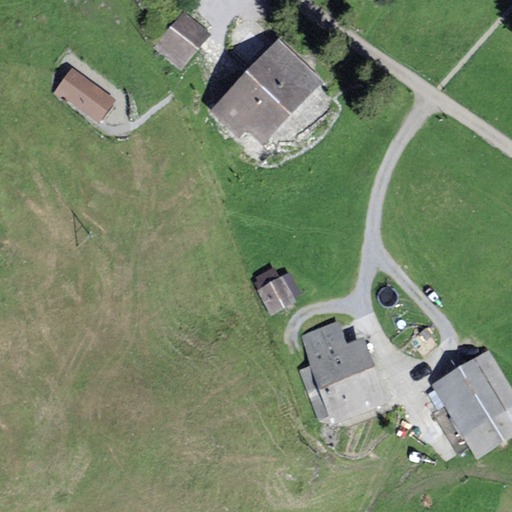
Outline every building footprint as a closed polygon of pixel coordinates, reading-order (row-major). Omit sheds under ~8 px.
[(183,62),(207,36),(183,15),(160,42),(183,62)] [(323,84),(278,41),(211,111),(240,139),(247,131),(263,147),(323,84)] [(64,100),(67,96),(96,116),(107,100),(73,75),(58,96),(64,100)] [(261,283),(265,292),(260,294),(270,311),(299,293),(288,274),(277,281),(274,276),(261,283)] [(332,412),(346,406),(350,416),(378,405),(359,350),(344,356),(333,327),(307,337),(332,412)] [(511,431),(511,392),(490,357),(436,390),(475,454),(511,431)]
